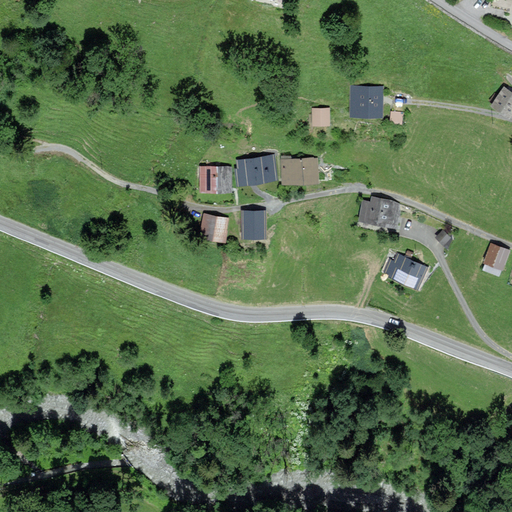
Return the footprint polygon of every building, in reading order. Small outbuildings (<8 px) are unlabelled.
[(382,87),(351,86),(351,113),(382,114),(382,87)] [(511,91),(504,86),(492,103),(508,115),(511,110),(511,91)] [(328,108),(313,108),(313,123),(329,123),(328,108)] [(403,112),(391,112),(391,121),(402,122),(403,112)] [(240,167),(237,168),(239,182),(275,178),(272,155),(239,160),(240,167)] [(282,159),(283,181),(317,179),(316,158),(282,159)] [(201,166),(201,188),(230,188),(230,166),(201,166)] [(372,201),(364,200),(360,218),(394,225),(399,203),(373,197),(372,201)] [(264,209),(243,210),(244,235),(265,234),(264,209)] [(204,213),(200,234),(224,239),(228,218),(204,213)] [(449,238),(443,230),(437,236),(443,243),(449,238)] [(491,243),(484,260),(501,267),(508,249),(491,243)] [(394,261),(390,259),(384,270),(417,286),(427,267),(398,253),(394,261)]
